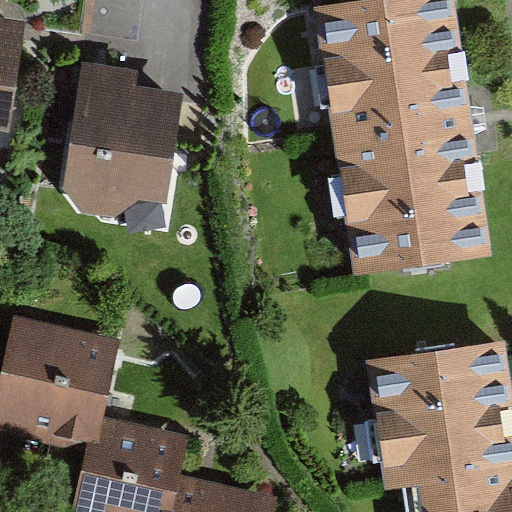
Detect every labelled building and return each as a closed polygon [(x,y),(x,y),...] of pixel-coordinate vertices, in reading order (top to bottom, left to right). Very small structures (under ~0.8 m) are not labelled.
[(458,0),(389,0),(320,10),(359,275),(496,255),(458,0)] [(0,121),(9,123),(28,14),(0,9),(0,121)] [(142,191),(168,194),(184,82),(137,75),(139,63),(83,55),(64,179),(83,207),(118,212),(142,191)] [(103,412),(120,334),(15,311),(0,379),(0,428),(87,447),(95,449),(103,412)] [(511,511),(511,350),(511,344),(375,362),(392,484),(410,481),(414,511),(511,511)] [(95,449),(87,447),(72,511),(160,511),(164,499),(174,501),(181,470),(189,431),(103,412),(95,449)] [(273,511),(278,491),(181,470),(174,501),(164,499),(160,511),(273,511)]
